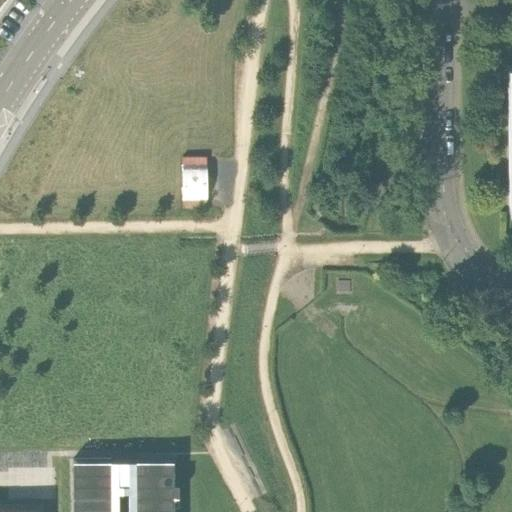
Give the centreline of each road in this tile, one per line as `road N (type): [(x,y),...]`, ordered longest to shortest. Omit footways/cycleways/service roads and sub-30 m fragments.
road 1 (unclassified): [(435,0),(435,190),(462,254),(511,295)]
road 2 (tertiary): [(0,101),(70,0)]
